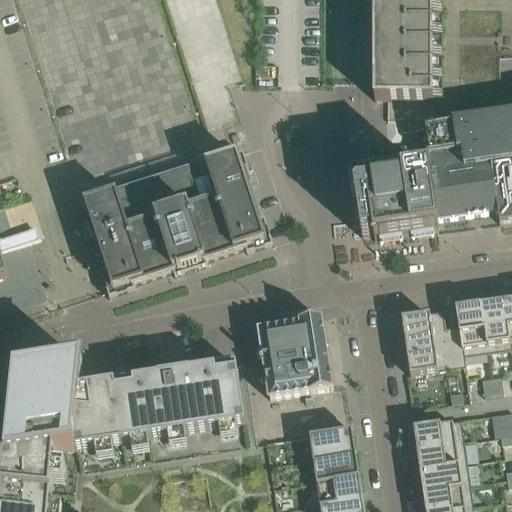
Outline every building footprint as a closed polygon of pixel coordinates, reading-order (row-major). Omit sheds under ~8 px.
[(511,0),(374,0),(375,103),(433,103),(433,0),(511,0)] [(511,117),(423,132),(427,158),(426,158),(427,176),(367,185),(367,190),(358,192),(356,196),(357,206),(358,206),(363,240),(375,238),(375,243),(439,234),(500,225),(500,227),(511,225),(511,117)] [(103,274),(111,300),(136,292),(135,288),(174,276),(175,280),(208,269),(207,265),(246,253),(247,256),(273,247),(264,220),(261,221),(251,190),(258,187),(254,175),(249,176),(243,156),(217,165),(86,206),(91,225),(89,226),(104,273),(103,274)] [(1,256),(0,253),(0,286),(10,283),(1,256)] [(511,346),(505,305),(481,309),(488,357),(511,353),(511,349),(511,346)] [(488,357),(481,309),(456,312),(459,332),(463,361),(465,361),(488,357)] [(463,361),(459,332),(446,334),(444,316),(402,322),(410,380),(466,371),(465,361),(463,361)] [(334,391),(323,323),(323,321),(299,325),(300,328),(259,334),(270,401),(334,391)] [(0,511),(160,511),(163,486),(186,483),(190,511),(336,511),(325,438),(310,441),(249,450),(246,427),(236,368),(220,370),(81,392),(78,392),(75,428),(20,436),(9,444),(7,444),(7,445),(2,494),(1,494),(0,505),(0,511)] [(502,382),(492,383),(494,399),(504,397),(502,382)] [(494,399),(492,383),(482,384),(485,400),(494,399)] [(457,398),(444,401),(445,409),(458,406),(457,398)] [(414,431),(417,453),(464,446),(461,425),(414,431)] [(511,431),(500,434),(501,442),(511,440),(511,431)] [(325,438),(310,441),(315,469),(357,462),(353,434),(325,438)] [(511,448),(511,440),(501,442),(502,450),(511,448)] [(467,468),(464,446),(417,453),(420,475),(467,468)] [(318,491),(360,485),(357,462),(315,469),(318,491)] [(470,490),(467,468),(420,475),(424,496),(470,490)] [(321,511),(335,511),(364,508),(360,485),(318,491),(321,511)] [(467,511),(474,511),(470,490),(424,496),(426,511),(467,511)]
